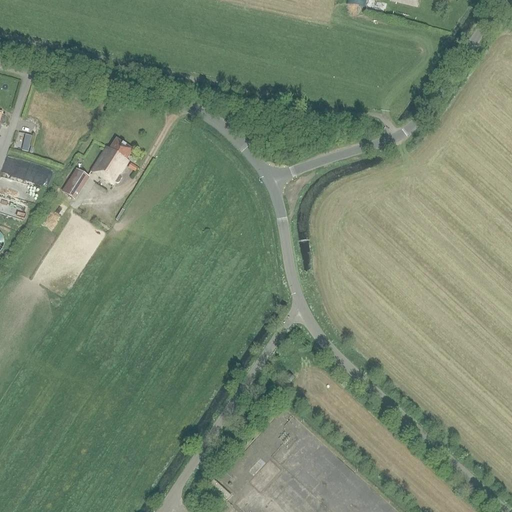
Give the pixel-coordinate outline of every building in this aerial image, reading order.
[(390,0),(390,3),(417,9),(419,0),(438,0),(446,0),(450,1),(450,0),(390,0)] [(125,160),(132,150),(115,139),(108,149),(106,148),(90,172),(111,186),(114,182),(115,183),(117,183),(120,178),(120,176),(118,175),(127,161),(125,160)] [(87,163),(78,157),(72,166),(81,171),(87,163)] [(62,192),(73,199),(87,177),(77,170),(62,192)] [(4,195),(36,204),(40,187),(8,179),(4,195)] [(287,386),(294,379),(290,375),(283,382),(287,386)] [(226,502),(231,497),(213,480),(208,485),(226,502)]
